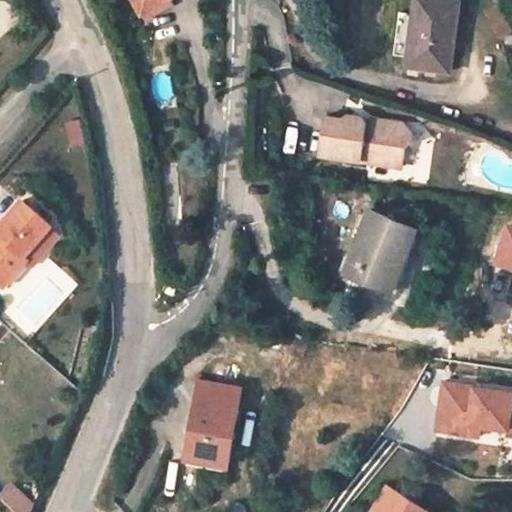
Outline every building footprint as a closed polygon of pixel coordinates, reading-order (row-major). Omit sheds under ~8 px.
[(131,0),(140,15),(166,0),(131,0)] [(459,1),(454,0),(415,0),(406,63),(448,70),(459,1)] [(511,0),(509,0),(489,7),(498,36),(511,31),(511,0)] [(347,114),(343,118),(325,115),(319,155),(401,169),(404,148),(411,141),(414,143),(419,139),(407,127),(365,121),(362,116),(347,114)] [(83,120),(66,123),(69,145),(87,142),(83,120)] [(173,121),(163,123),(165,132),(175,129),(173,121)] [(0,224),(0,280),(4,285),(27,259),(24,256),(52,224),(24,197),(0,224)] [(415,227),(370,209),(345,270),(390,289),(415,227)] [(60,231),(52,224),(24,256),(27,259),(33,263),(60,231)] [(511,228),(507,227),(494,264),(511,270),(511,228)] [(293,351),(286,349),(283,361),(291,363),(293,351)] [(435,359),(433,371),(455,374),(456,361),(435,359)] [(227,385),(198,380),(185,457),(228,465),(238,403),(225,401),(227,385)] [(511,390),(439,380),(432,434),(475,440),(476,428),(511,432),(511,390)] [(241,386),(227,385),(225,401),(238,403),(241,386)] [(370,511),(432,511),(386,484),(370,511)] [(21,495),(10,486),(0,496),(0,497),(11,507),(21,495)] [(28,511),(32,504),(21,495),(11,507),(16,511),(28,511)]
